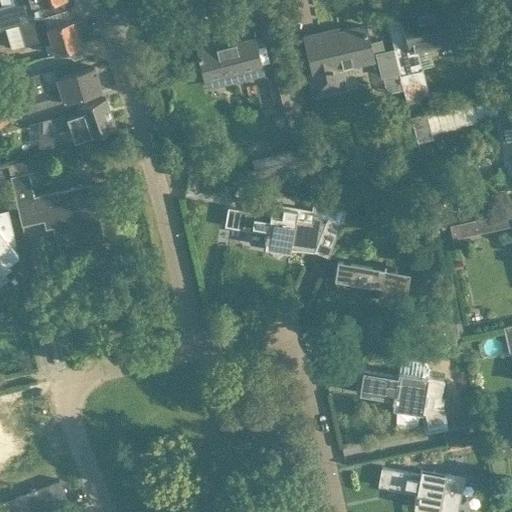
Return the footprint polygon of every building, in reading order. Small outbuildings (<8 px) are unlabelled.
[(0,6),(0,28),(5,27),(5,29),(42,18),(42,17),(38,5),(56,0),(11,0),(12,3),(0,6)] [(409,44),(394,47),(407,99),(429,94),(418,47),(457,37),(449,5),(402,17),(409,44)] [(42,18),(5,29),(11,48),(21,45),(38,40),(39,44),(50,41),(54,54),(80,46),(72,19),(47,27),(44,16),(42,17),(42,18)] [(407,99),(394,47),(392,48),(393,49),(384,51),(381,38),(380,39),(381,41),(369,44),(364,25),(320,36),(319,33),(304,36),(313,71),(308,73),(313,93),(344,85),(339,67),(372,58),(372,56),(377,54),(382,75),(398,71),(400,78),(398,78),(399,82),(401,82),(403,89),(406,99),(407,99)] [(205,79),(221,75),(223,81),(262,72),(254,38),(226,44),(225,40),(198,46),(205,79)] [(94,66),(75,72),(57,78),(59,85),(45,89),(41,74),(16,81),(25,111),(101,88),(94,66)] [(268,78),(278,114),(291,110),(281,74),(268,78)] [(302,88),(287,91),(290,104),(305,100),(302,88)] [(44,119),(44,129),(55,129),(70,124),(75,139),(85,135),(86,138),(97,134),(116,127),(105,97),(86,104),(75,108),(44,119)] [(413,116),(418,139),(480,125),(475,102),(413,116)] [(511,108),(499,112),(505,137),(511,135),(511,108)] [(304,146),(253,159),(257,177),(280,172),(305,166),(308,165),(304,146)] [(202,166),(175,158),(176,169),(201,173),(202,166)] [(8,164),(11,176),(21,225),(51,218),(57,244),(73,240),(74,247),(103,241),(106,253),(107,252),(103,234),(91,183),(34,197),(25,160),(8,164)] [(263,212),(247,209),(227,206),(224,225),(264,232),(263,238),(265,238),(264,246),(290,250),(290,247),(316,250),(328,255),(341,222),(347,206),(316,196),(315,202),(313,202),(311,209),(266,201),(263,212)] [(0,275),(11,268),(7,262),(18,255),(12,246),(15,243),(8,209),(0,211),(0,275)] [(511,210),(451,224),(454,237),(511,224),(511,210)] [(409,272),(337,259),(334,278),(380,286),(378,299),(404,303),(409,272)] [(424,327),(427,341),(459,334),(456,320),(424,327)] [(511,323),(503,326),(508,349),(511,348),(511,323)] [(398,375),(379,372),(359,369),(356,388),(392,393),(391,399),(393,399),(392,407),(420,411),(425,432),(443,428),(447,427),(443,407),(433,405),(434,395),(440,396),(443,376),(428,374),(429,368),(424,361),(401,357),(399,370),(398,369),(398,375)] [(34,478),(54,470),(46,447),(33,452),(28,439),(32,437),(23,415),(0,424),(0,466),(26,456),(34,478)] [(480,421),(447,427),(443,428),(446,443),(483,435),(480,421)] [(503,458),(490,460),(492,473),(504,470),(503,458)] [(420,473),(381,466),(378,485),(415,492),(414,497),(415,497),(413,505),(433,508),(438,509),(440,500),(457,503),(463,477),(421,468),(420,473)] [(62,479),(6,501),(10,511),(42,511),(71,501),(62,479)]
